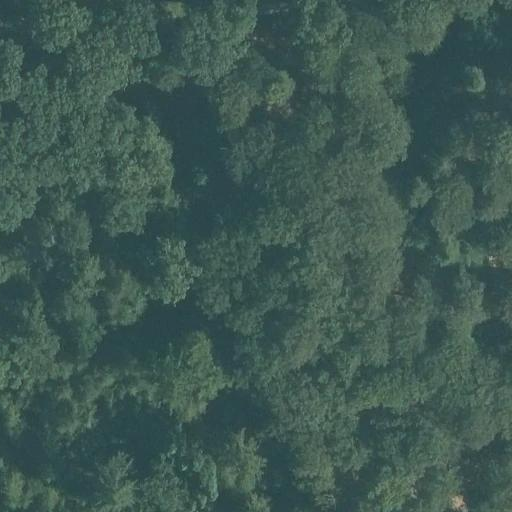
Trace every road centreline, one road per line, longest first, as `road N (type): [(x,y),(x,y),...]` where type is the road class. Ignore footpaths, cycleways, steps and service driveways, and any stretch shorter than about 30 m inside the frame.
road 1 (track): [(423,511),(176,20),(190,0)]
road 2 (track): [(511,307),(305,277)]
road 3 (unknown): [(176,20),(315,0)]
